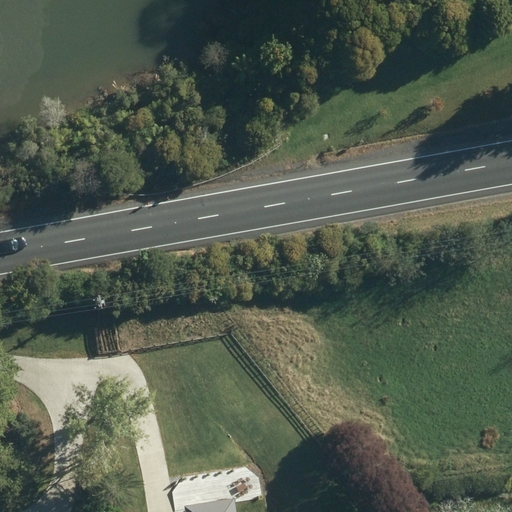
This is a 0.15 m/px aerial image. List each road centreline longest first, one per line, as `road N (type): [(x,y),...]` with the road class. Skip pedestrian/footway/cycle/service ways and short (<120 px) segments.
road 1 (secondary): [(0,253),(511,161)]
road 2 (unknown): [(0,347),(113,357),(127,378),(144,511)]
